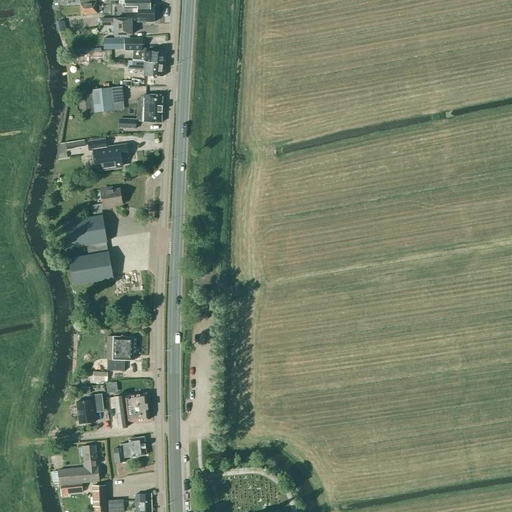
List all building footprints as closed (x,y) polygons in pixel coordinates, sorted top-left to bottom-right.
[(61,0),(62,1),(63,1),(64,1),(65,2),(66,2),(67,2),(68,6),(80,4),(82,15),(97,14),(95,0),(61,0)] [(137,13),(138,22),(155,22),(155,5),(138,5),(137,13)] [(132,22),(138,22),(137,13),(127,13),(127,19),(117,19),(100,19),(100,25),(114,25),(114,35),(114,39),(104,39),(104,50),(125,49),(125,39),(132,39),(132,22)] [(145,60),(145,62),(164,63),(164,52),(146,51),(146,49),(142,49),(142,39),(132,39),(125,39),(125,49),(125,51),(133,51),(133,60),(145,60)] [(144,76),(163,77),(164,63),(145,62),(128,61),(128,69),(144,70),(144,76)] [(126,83),(127,93),(146,92),(146,83),(126,83)] [(114,103),(124,102),(122,87),(84,91),(87,114),(113,111),(112,103),(114,103)] [(140,97),(140,101),(144,101),(143,122),(161,123),(162,96),(144,95),(144,97),(140,97)] [(136,129),(136,119),(119,119),(119,128),(136,129)] [(122,166),(121,158),(128,157),(126,145),(107,148),(105,140),(88,142),(89,151),(93,150),(96,170),(122,166)] [(66,151),(84,148),(83,142),(66,145),(66,151)] [(111,208),(111,206),(122,205),(120,189),(113,190),(112,187),(100,189),(103,204),(92,206),(94,217),(62,222),(67,249),(87,245),(88,255),(69,259),(73,285),(113,278),(109,252),(107,252),(105,242),(107,242),(103,215),(102,215),(101,209),(104,209),(111,208)] [(134,337),(117,336),(108,336),(107,370),(124,371),(125,361),(133,361),(134,337)] [(93,380),(107,381),(107,372),(93,372),(93,380)] [(79,424),(96,422),(94,413),(97,410),(104,409),(102,394),(88,396),(88,401),(76,402),(79,424)] [(127,427),(126,423),(149,420),(146,394),(114,398),(118,428),(127,427)] [(125,462),(124,458),(132,457),(133,458),(138,457),(138,456),(146,455),(144,437),(129,439),(129,443),(120,445),(120,448),(113,449),(115,463),(125,462)] [(58,471),(60,485),(99,481),(95,446),(82,447),(85,468),(58,471)] [(67,494),(83,493),(82,484),(66,486),(67,494)] [(98,506),(98,511),(106,511),(105,484),(101,485),(101,484),(92,485),(93,506),(98,506)] [(135,511),(140,511),(140,509),(151,509),(151,493),(135,494),(135,511)] [(123,511),(123,500),(108,501),(108,511),(123,511)]
